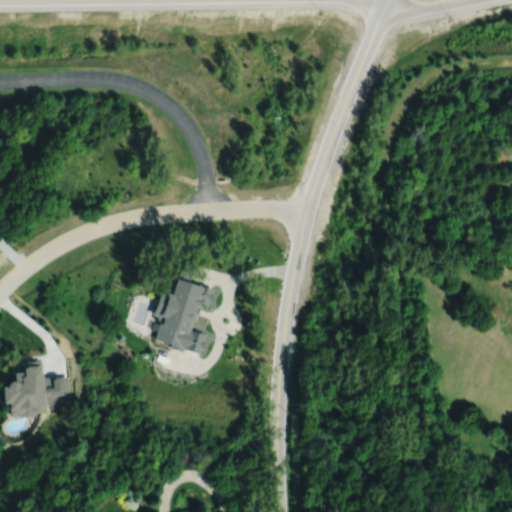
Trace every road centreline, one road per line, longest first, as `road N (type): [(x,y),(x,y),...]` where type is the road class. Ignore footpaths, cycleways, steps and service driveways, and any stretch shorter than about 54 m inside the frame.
road 1 (tertiary): [(337,121),(286,310),(279,511)]
road 2 (residential): [(306,214),(260,207),(133,217),(72,237),(0,289)]
road 3 (motorway): [(121,0),(385,3)]
road 4 (tertiary): [(337,121),(386,0)]
